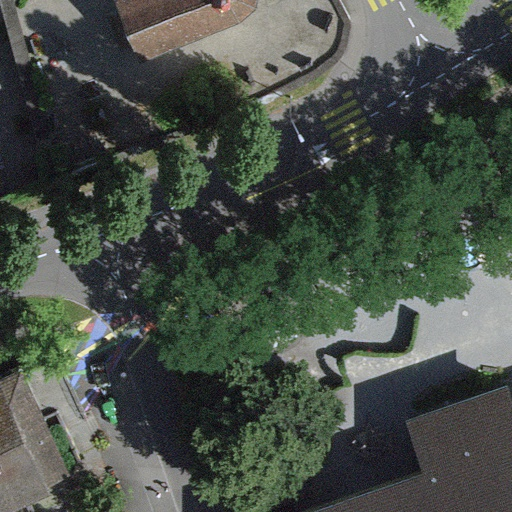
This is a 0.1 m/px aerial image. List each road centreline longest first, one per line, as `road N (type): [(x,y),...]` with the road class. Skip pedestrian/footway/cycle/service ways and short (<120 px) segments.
road 1 (residential): [(104,243),(440,77)]
road 2 (residential): [(104,243),(198,511)]
